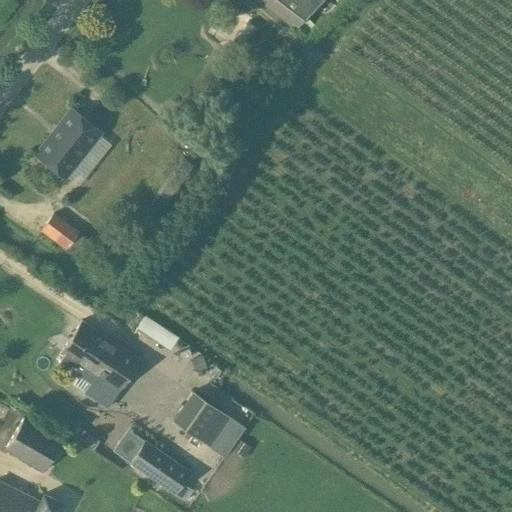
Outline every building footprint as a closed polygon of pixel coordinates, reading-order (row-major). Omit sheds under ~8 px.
[(259,0),(293,27),(318,0),(259,0)] [(72,107),(36,153),(64,175),(100,130),(72,107)] [(79,230),(54,211),(40,229),(65,248),(79,230)] [(144,320),(136,331),(151,342),(160,331),(144,320)] [(80,321),(59,352),(81,368),(77,375),(88,383),(81,393),(104,409),(137,362),(80,321)] [(202,354),(195,357),(199,370),(207,367),(202,354)] [(194,389),(168,424),(204,450),(230,415),(194,389)] [(62,438),(46,428),(24,415),(5,449),(42,471),(62,439),(62,438)] [(46,428),(62,438),(65,433),(49,424),(46,428)] [(92,435),(80,427),(73,437),(85,444),(92,435)] [(240,439),(234,447),(246,455),(251,447),(240,439)] [(140,443),(134,452),(125,464),(124,464),(169,497),(185,476),(140,443)] [(0,480),(0,511),(57,511),(62,503),(42,493),(39,500),(0,480)]
